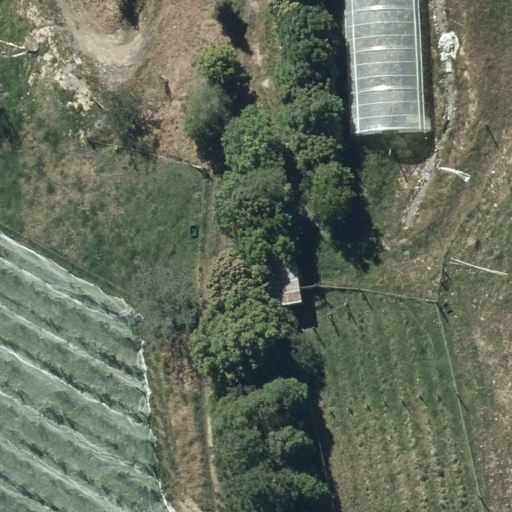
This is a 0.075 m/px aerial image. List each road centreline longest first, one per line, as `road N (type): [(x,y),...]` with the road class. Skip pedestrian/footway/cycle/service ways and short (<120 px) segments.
road 1 (track): [(260,0),(213,245),(208,342),(227,511)]
road 2 (track): [(147,0),(119,55),(84,45),(61,0)]
